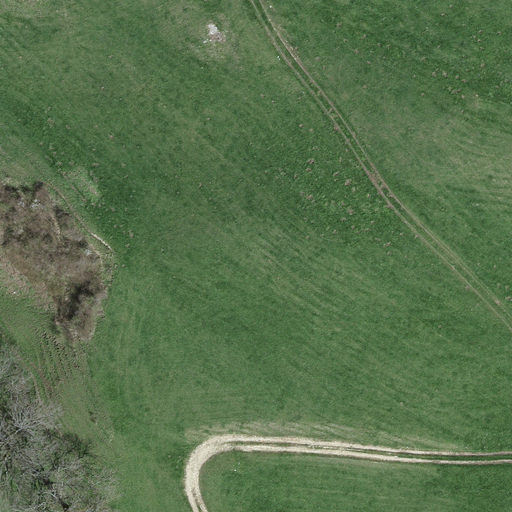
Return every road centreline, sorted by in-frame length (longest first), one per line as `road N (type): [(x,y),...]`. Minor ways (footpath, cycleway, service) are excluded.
road 1 (track): [(511,323),(396,206),(255,0)]
road 2 (track): [(511,455),(212,444),(192,467),(200,511)]
